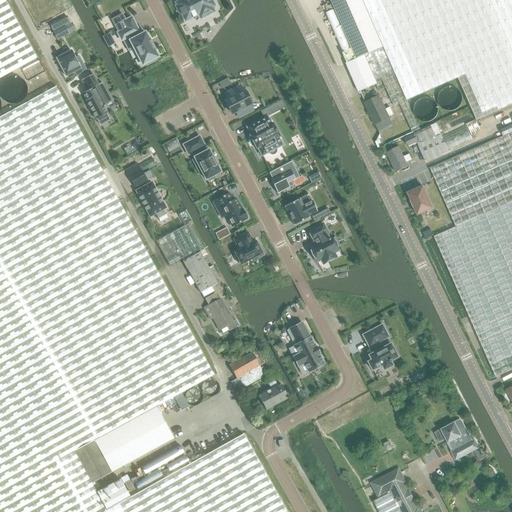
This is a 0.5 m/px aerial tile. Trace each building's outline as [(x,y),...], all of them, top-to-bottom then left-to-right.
[(0,0),(0,78),(36,59),(3,0),(0,0)] [(181,0),(176,3),(176,4),(174,5),(179,14),(181,13),(185,21),(198,14),(200,18),(213,11),(211,7),(214,6),(210,0),(181,0)] [(396,76),(363,0),(331,0),(352,48),(342,52),(347,64),(346,64),(358,92),(377,84),(383,81),(396,76)] [(511,0),(363,0),(396,76),(383,81),(394,107),(400,104),(412,132),(420,129),(407,100),(443,84),(444,84),(445,84),(452,81),(454,80),(459,78),(476,119),(476,120),(511,105),(511,0)] [(68,14),(49,25),(54,33),(65,27),(68,34),(76,30),(68,14)] [(122,14),(112,20),(118,32),(115,34),(120,44),(123,42),(128,52),(131,50),(135,58),(137,57),(140,64),(143,63),(144,65),(154,60),(153,58),(156,56),(151,47),(152,47),(149,41),(148,41),(143,32),(139,34),(134,24),(131,18),(125,21),(122,14)] [(54,33),(53,33),(57,40),(68,34),(65,27),(54,33)] [(104,36),(102,36),(108,47),(110,47),(115,44),(109,33),(104,36)] [(85,70),(78,57),(75,59),(70,51),(56,59),(66,76),(74,72),(76,75),(85,70)] [(92,74),(81,80),(87,91),(83,93),(86,100),(85,100),(96,120),(107,114),(103,106),(111,101),(101,83),(98,85),(92,74)] [(240,86),(225,94),(228,100),(225,101),(228,108),(230,108),(233,113),(235,111),(238,117),(252,110),(249,104),(251,103),(250,102),(252,101),(246,91),(245,92),(244,91),(243,92),(240,86)] [(0,511),(285,511),(257,460),(246,440),(242,434),(195,460),(130,497),(119,478),(96,491),(91,483),(74,451),(155,406),(213,374),(102,171),(56,87),(0,117),(0,511)] [(464,100),(464,99),(463,96),(461,92),(458,90),(454,89),(451,89),(449,90),(447,91),(445,93),(444,95),(443,97),(443,99),(443,101),(444,103),(446,106),(448,108),(449,109),(453,110),(457,109),(460,107),(461,106),(463,104),(463,102),(464,100)] [(385,109),(379,96),(365,103),(375,125),(389,118),(389,117),(397,113),(393,105),(385,109)] [(437,110),(437,109),(436,105),(434,102),(431,100),(427,99),(424,99),(421,100),(420,101),(418,104),(417,106),(417,109),(417,110),(417,113),(419,116),(421,118),(423,119),(427,119),(430,119),(433,117),(435,115),(436,114),(437,111),(437,110)] [(267,116),(246,127),(250,135),(249,135),(256,149),(257,148),(261,156),(268,153),(269,154),(270,155),(272,155),(274,155),(275,153),(276,152),(276,150),(276,148),(282,145),(278,137),(280,136),(277,131),(277,130),(276,129),(273,123),(271,124),(267,116)] [(437,124),(404,139),(408,147),(416,143),(425,163),(449,152),(449,151),(472,141),(465,125),(442,136),(437,124)] [(511,125),(500,130),(503,136),(430,170),(457,227),(435,237),(496,378),(511,370),(511,125)] [(199,137),(183,145),(188,154),(193,152),(195,157),(194,157),(194,159),(193,160),(198,171),(200,170),(205,179),(207,179),(208,181),(214,178),(213,175),(220,172),(215,163),(213,158),(208,150),(206,151),(203,147),(204,146),(199,137)] [(176,140),(165,145),(168,151),(179,145),(176,140)] [(136,142),(123,149),(127,155),(140,148),(136,142)] [(412,160),(409,155),(404,157),(399,147),(386,152),(395,173),(408,167),(406,163),(412,160)] [(151,157),(138,165),(140,169),(142,173),(156,166),(151,157)] [(291,161),(269,173),(272,180),(274,183),(273,184),(273,185),(273,186),(277,194),(293,185),(291,181),(299,177),(291,161)] [(140,169),(129,175),(136,187),(147,181),(142,173),(140,169)] [(136,191),(150,216),(156,213),(158,218),(165,214),(163,209),(166,208),(152,182),(136,191)] [(433,208),(423,186),(408,193),(411,201),(411,202),(413,207),(414,207),(417,215),(433,208)] [(247,218),(243,210),(241,211),(235,199),(232,201),(228,194),(212,202),(221,219),(226,216),(232,227),(246,220),(245,219),(247,218)] [(300,199),(284,206),(294,225),(309,218),(308,216),(317,212),(312,201),(303,205),(300,199)] [(188,223),(155,241),(169,265),(181,259),(200,293),(201,293),(204,297),(214,291),(211,287),(217,284),(221,281),(213,267),(209,269),(202,256),(199,252),(203,250),(188,223)] [(317,262),(326,257),(328,261),(336,257),(334,253),(338,250),(335,242),(330,236),(329,236),(322,224),(307,232),(312,241),(314,240),(316,243),(309,247),(312,255),(317,262)] [(426,240),(434,236),(430,229),(422,232),(426,240)] [(247,233),(238,237),(234,240),(239,250),(235,253),(236,254),(233,256),(237,263),(240,262),(241,264),(249,260),(250,261),(257,257),(258,258),(264,255),(260,247),(258,248),(255,242),(253,243),(247,233)] [(215,294),(205,299),(209,306),(204,308),(209,319),(214,317),(220,329),(233,322),(220,299),(218,300),(215,294)] [(306,362),(311,371),(324,364),(319,354),(315,347),(310,337),(309,337),(302,322),(289,329),(297,344),(288,348),(298,366),(306,362)] [(383,324),(364,334),(370,346),(371,345),(375,352),(370,354),(370,355),(371,355),(372,358),(372,359),(369,361),(373,369),(382,364),(384,368),(392,364),(390,360),(392,360),(391,359),(398,356),(391,343),(390,344),(387,338),(389,336),(383,324)] [(252,353),(228,366),(236,379),(230,382),(236,393),(265,377),(259,366),(252,353)] [(265,411),(288,398),(280,384),(277,386),(274,381),(268,385),(271,389),(266,392),(265,390),(263,391),(264,393),(257,396),(265,411)] [(155,406),(74,451),(91,483),(111,472),(132,460),(173,438),(155,406)] [(442,430),(435,433),(439,442),(446,438),(449,443),(450,442),(454,450),(452,452),(456,460),(479,448),(475,440),(473,441),(471,438),(467,431),(461,421),(459,420),(455,423),(442,430)] [(474,451),(479,461),(485,458),(479,448),(474,451)] [(371,483),(378,497),(379,497),(379,498),(373,501),(379,511),(420,511),(418,507),(417,508),(413,500),(414,499),(410,491),(409,492),(405,484),(406,483),(399,469),(371,483)] [(129,480),(124,483),(131,494),(136,491),(129,480)]
